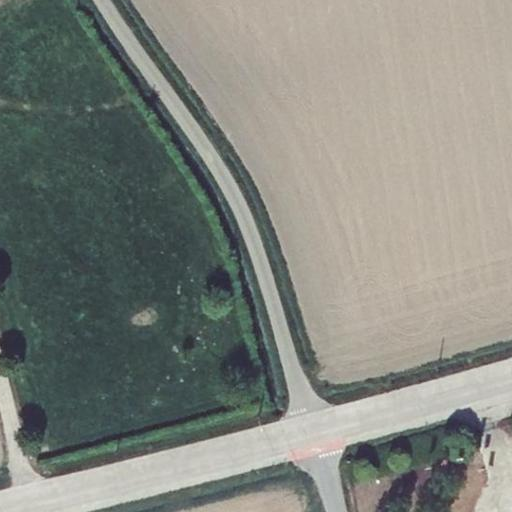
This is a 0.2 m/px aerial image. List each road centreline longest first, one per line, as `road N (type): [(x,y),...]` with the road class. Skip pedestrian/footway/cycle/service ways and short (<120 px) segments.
road 1 (unclassified): [(317,429),(226,180),(102,0)]
road 2 (tertiary): [(7,511),(317,429)]
road 3 (tertiary): [(317,429),(511,372)]
